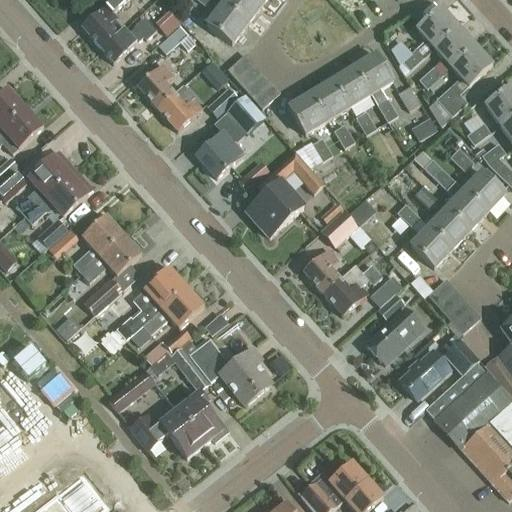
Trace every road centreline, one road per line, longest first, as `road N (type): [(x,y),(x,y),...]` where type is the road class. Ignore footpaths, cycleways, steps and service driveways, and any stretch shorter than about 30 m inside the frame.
road 1 (residential): [(344,399),(0,7)]
road 2 (residential): [(439,0),(297,86),(274,54),(274,34),(299,0)]
road 3 (residential): [(204,511),(344,399)]
road 4 (residential): [(446,511),(344,399)]
